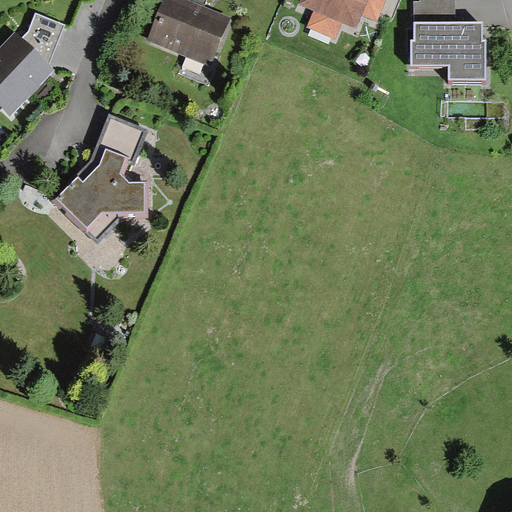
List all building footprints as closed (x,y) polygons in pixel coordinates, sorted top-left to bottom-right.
[(206,0),(171,0),(149,52),(213,79),(234,31),(200,16),(206,0)] [(309,0),(299,23),(313,29),(309,38),(334,49),(340,35),(357,42),(364,25),(379,32),(392,0),(309,0)] [(458,1),(423,0),(421,0),(421,12),(413,12),(411,86),(455,87),(454,105),(489,106),(491,43),(457,42),(458,1)] [(46,74),(12,42),(0,54),(0,103),(10,113),(46,74)] [(145,133),(110,119),(99,145),(134,159),(145,133)] [(126,158),(106,150),(99,166),(83,182),(77,177),(57,198),(87,229),(102,213),(145,212),(144,183),(129,184),(120,175),(126,158)]
